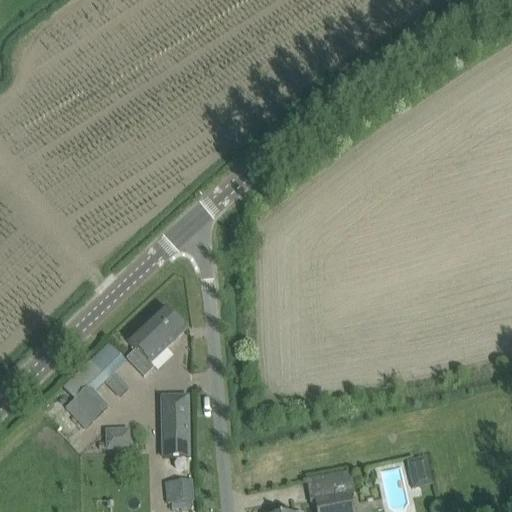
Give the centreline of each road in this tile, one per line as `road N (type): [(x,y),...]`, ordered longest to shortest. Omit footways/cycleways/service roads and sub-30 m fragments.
road 1 (tertiary): [(205,217),(277,155),(508,0)]
road 2 (unclassified): [(235,511),(205,217)]
road 3 (tertiary): [(0,415),(205,217)]
